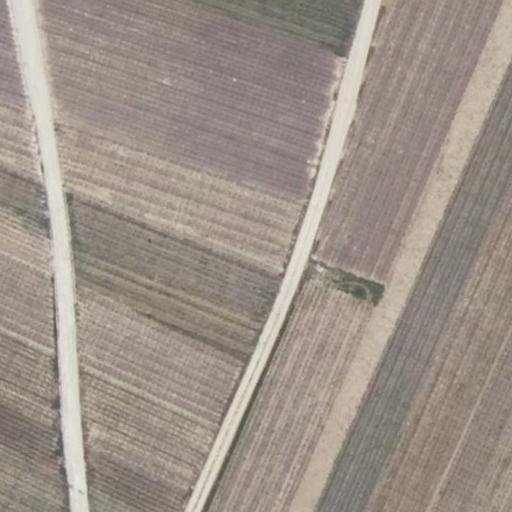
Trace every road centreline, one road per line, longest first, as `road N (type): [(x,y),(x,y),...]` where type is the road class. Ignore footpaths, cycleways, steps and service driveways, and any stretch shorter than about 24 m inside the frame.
road 1 (track): [(366,0),(316,194),(189,511)]
road 2 (unclassified): [(68,511),(2,0)]
